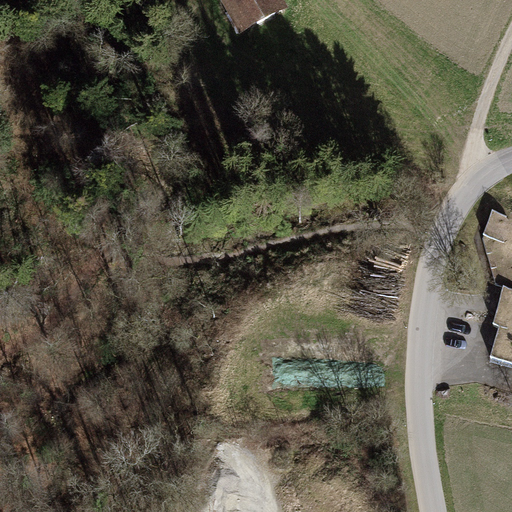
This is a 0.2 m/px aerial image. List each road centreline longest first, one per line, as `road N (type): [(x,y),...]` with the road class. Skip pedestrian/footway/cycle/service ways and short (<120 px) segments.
road 1 (unclassified): [(432,511),(415,395),(421,312),(449,224),(471,189),(511,162)]
road 2 (track): [(511,34),(481,114),(471,189)]
